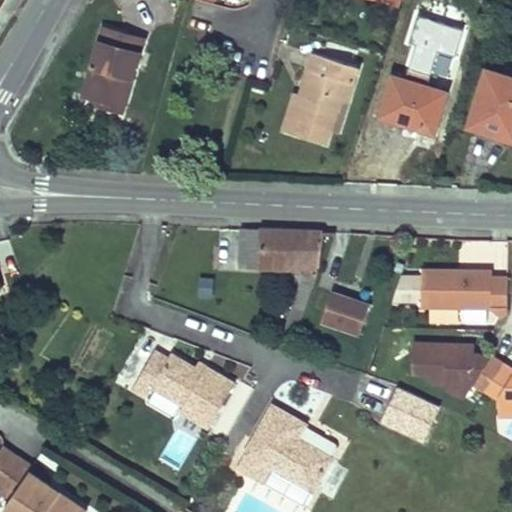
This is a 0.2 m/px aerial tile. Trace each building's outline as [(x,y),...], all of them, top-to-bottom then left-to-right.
[(432,75),(439,49),(457,54),(465,28),(418,14),(402,66),(432,75)] [(123,32),(105,27),(98,50),(139,62),(144,44),(122,37),(123,32)] [(144,44),(146,39),(123,32),(122,37),(144,44)] [(85,95),(101,99),(109,101),(107,108),(125,112),(139,62),(98,50),(85,95)] [(325,144),(330,128),(334,117),(342,119),(358,66),(314,52),(308,69),(314,71),(305,96),(297,93),(284,131),(325,144)] [(511,77),(485,69),(469,124),(511,137),(511,77)] [(380,115),(420,128),(423,120),(437,124),(447,91),(393,75),(380,115)] [(101,99),(99,106),(107,108),(109,101),(101,99)] [(334,117),(330,128),(338,130),(342,119),(334,117)] [(423,120),(420,128),(434,132),(437,124),(423,120)] [(275,231),(240,230),(239,266),(281,270),(302,268),(304,277),(284,340),(277,338),(275,343),(290,349),(299,324),(319,268),(323,233),(275,231)] [(397,272),(397,303),(420,303),(420,272),(397,272)] [(492,312),(502,323),(508,318),(509,275),(484,274),(484,281),(477,280),(477,274),(423,273),(422,310),(461,311),(492,312)] [(199,276),(198,295),(213,296),(214,277),(199,276)] [(334,293),(324,323),(361,335),(371,305),(334,293)] [(458,346),(458,353),(451,353),(451,346),(411,345),(410,376),(429,376),(429,385),(444,385),(444,391),(466,391),(471,384),(484,393),(502,363),(490,355),(485,361),(478,357),(473,357),(473,347),(458,346)] [(204,375),(196,371),(171,357),(168,361),(155,354),(134,392),(147,400),(153,390),(185,408),(183,414),(211,430),(235,386),(207,370),(204,375)] [(511,419),(511,370),(502,363),(484,393),(497,402),(496,419),(511,419)] [(199,365),(196,371),(204,375),(207,370),(199,365)] [(397,386),(382,424),(426,441),(441,404),(397,386)] [(340,445),(272,407),(237,471),(266,487),(274,471),(313,494),(340,445)] [(33,466),(3,447),(0,450),(0,487),(13,496),(6,508),(11,511),(85,511),(88,507),(31,471),(33,466)]
